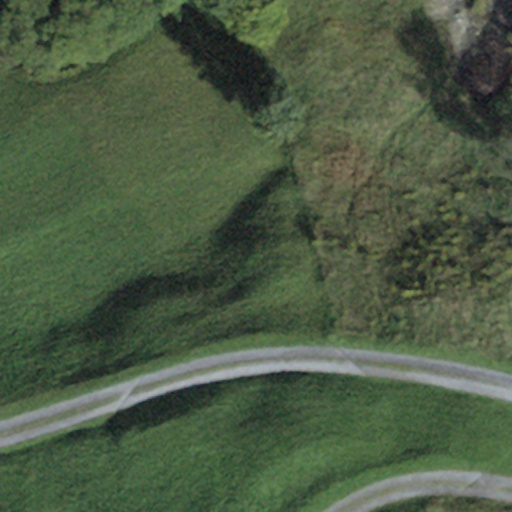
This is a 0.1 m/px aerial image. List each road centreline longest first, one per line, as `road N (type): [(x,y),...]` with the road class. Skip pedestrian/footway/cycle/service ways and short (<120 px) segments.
road 1 (track): [(0,433),(208,367),(290,359),(382,365),(511,391)]
road 2 (track): [(511,496),(422,485),(338,511)]
